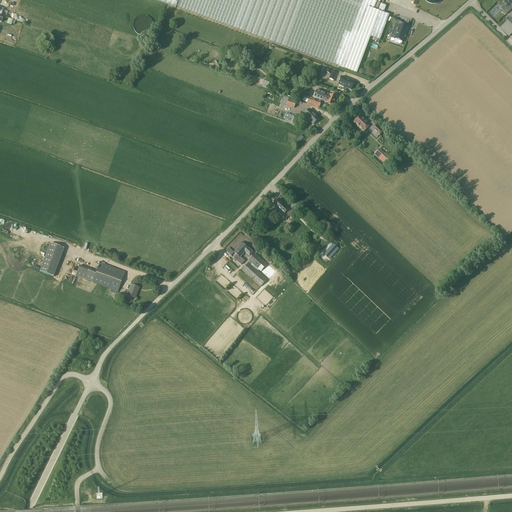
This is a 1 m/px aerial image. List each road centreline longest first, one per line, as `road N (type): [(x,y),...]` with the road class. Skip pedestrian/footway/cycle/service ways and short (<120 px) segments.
road 1 (unclassified): [(90,382),(107,351),(328,126),(470,0)]
road 2 (unclassified): [(307,511),(511,496)]
road 3 (unclassified): [(0,477),(62,377),(90,382)]
road 4 (unclassified): [(27,511),(90,382)]
